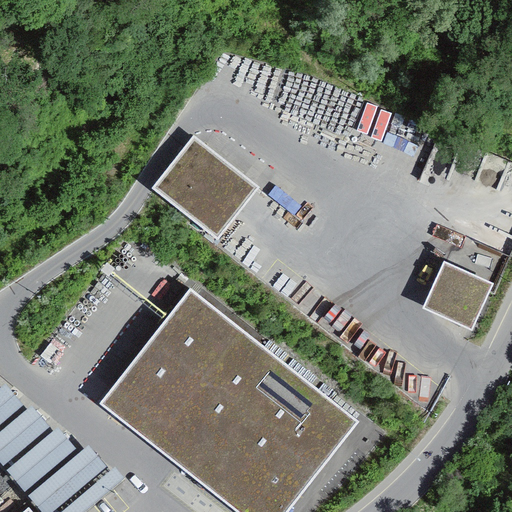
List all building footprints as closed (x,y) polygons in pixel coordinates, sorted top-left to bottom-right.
[(155,186),(218,236),(256,189),(193,139),(155,186)] [(426,308),(474,330),(494,285),(446,263),(426,308)] [(191,290),(102,402),(241,511),(287,511),(359,422),(191,290)] [(5,384),(0,388),(0,424),(23,405),(5,384)] [(49,427),(32,407),(0,433),(0,461),(4,465),(49,427)] [(76,449),(58,428),(9,471),(26,491),(76,449)] [(52,511),(106,467),(88,446),(29,496),(42,511),(52,511)] [(63,511),(83,511),(122,480),(124,478),(116,468),(63,511)]
